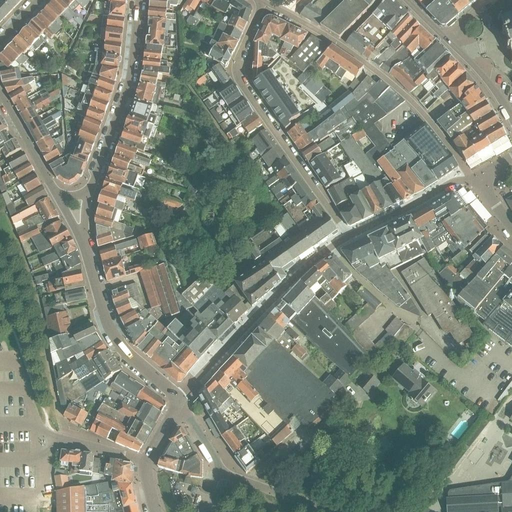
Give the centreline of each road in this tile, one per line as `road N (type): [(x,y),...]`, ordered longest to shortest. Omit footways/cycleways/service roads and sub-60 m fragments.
road 1 (residential): [(265,3),(239,78),(348,236)]
road 2 (residential): [(181,400),(293,280),(348,236)]
road 3 (residential): [(85,207),(97,289),(112,328),(127,355),(181,400)]
road 4 (residential): [(85,207),(131,77),(140,0)]
road 5 (residential): [(339,45),(406,94),(480,179)]
road 6 (residential): [(0,92),(56,191),(85,207)]
road 7 (residential): [(348,236),(449,184),(480,179)]
